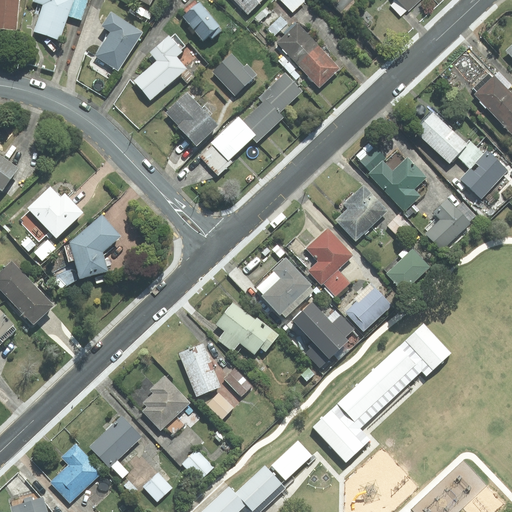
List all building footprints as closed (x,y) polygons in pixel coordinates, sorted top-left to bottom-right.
[(0,0),(0,30),(17,32),(18,0),(0,0)] [(32,0),(31,3),(43,8),(34,33),(59,43),(68,18),(80,22),(88,0),(32,0)] [(232,0),(248,17),(265,0),(232,0)] [(304,3),(301,0),(274,0),(271,4),(283,18),(290,11),(292,13),(304,3)] [(409,11),(420,0),(395,0),(390,5),(401,15),(407,9),(409,11)] [(222,32),(199,3),(182,17),(203,43),(209,39),(211,41),(222,32)] [(271,15),(265,9),(254,20),(260,25),(271,15)] [(143,35),(111,13),(100,29),(109,35),(94,57),(117,73),(143,35)] [(287,25),(279,17),(266,30),(274,38),(287,25)] [(296,80),(303,73),(320,90),(341,71),(298,25),(277,45),(286,55),(279,62),(296,80)] [(175,36),(170,41),(169,39),(149,57),(155,63),(133,84),(151,103),(186,70),(177,60),(183,54),(181,52),(186,47),(175,36)] [(258,100),(262,104),(242,123),(238,118),(212,144),(213,145),(200,158),(219,177),(233,164),(231,162),(253,140),(257,145),(283,120),(278,115),(303,92),(285,74),(258,100)] [(511,94),(494,76),(492,78),(488,74),(472,89),(476,93),(473,96),(511,137),(511,94)] [(201,110),(186,95),(166,115),(178,128),(177,130),(196,150),(218,129),(209,120),(212,116),(204,107),(201,110)] [(441,101),(434,108),(442,116),(449,109),(441,101)] [(501,196),(493,187),(508,170),(482,146),(479,150),(468,140),(465,144),(432,112),(413,132),(448,165),(456,157),(469,170),(459,180),(467,187),(461,193),(474,206),(483,197),(490,205),(501,196)] [(369,173),(368,175),(412,222),(418,216),(410,207),(421,197),(414,190),(426,178),(409,160),(392,175),(366,147),(358,154),(362,158),(359,161),(369,173)] [(0,193),(1,194),(18,171),(0,157),(0,193)] [(334,220),(355,242),(389,210),(377,198),(375,199),(363,186),(343,205),(346,209),(334,220)] [(51,188),(28,210),(56,241),(84,215),(65,195),(61,199),(51,188)] [(439,220),(424,234),(440,252),(446,247),(450,251),(470,232),(466,228),(477,217),(462,201),(455,208),(446,198),(431,211),(439,220)] [(399,214),(387,226),(400,240),(412,228),(399,214)] [(121,239),(101,217),(70,244),(79,282),(109,275),(104,254),(121,239)] [(352,256),(327,229),(306,250),(318,262),(307,272),(320,286),(322,284),(335,298),(350,284),(337,270),(352,256)] [(54,251),(46,242),(38,249),(47,259),(54,251)] [(397,256),(401,259),(385,275),(403,293),(428,268),(411,250),(408,254),(404,249),(397,256)] [(261,295),(260,297),(278,316),(280,314),(284,319),(315,290),(285,258),(271,271),(273,272),(256,289),(261,295)] [(11,262),(0,272),(0,291),(34,328),(55,308),(11,262)] [(371,283),(341,309),(362,333),(392,307),(371,283)] [(312,301),(292,320),(328,357),(355,331),(339,315),(332,322),(312,301)] [(254,319),(231,302),(213,325),(224,333),(217,341),(231,352),(238,344),(254,355),(259,349),(264,353),(278,335),(256,318),(254,319)] [(0,342),(3,345),(18,331),(0,312),(0,342)] [(421,324),(404,340),(432,369),(450,352),(421,324)] [(203,344),(179,353),(196,398),(220,388),(203,344)] [(398,346),(337,401),(352,418),(414,363),(398,346)] [(194,411),(188,405),(190,403),(164,376),(149,390),(152,393),(142,403),(147,408),(142,413),(160,432),(183,410),(189,416),(194,411)] [(232,410),(216,394),(205,406),(221,421),(232,410)] [(330,408),(312,425),(346,461),(364,444),(330,408)] [(111,467),(123,479),(129,473),(117,461),(142,437),(121,416),(89,448),(109,469),(111,467)] [(299,439),(271,463),(285,479),(313,454),(299,439)] [(102,473),(75,444),(61,458),(68,466),(49,483),(69,504),(102,473)] [(197,451),(182,465),(198,483),(213,468),(197,451)] [(264,463),(236,489),(252,506),(280,481),(264,463)] [(172,489),(158,473),(142,487),(157,503),(172,489)] [(225,488),(199,511),(243,511),(245,510),(225,488)] [(47,511),(43,497),(33,500),(32,496),(23,498),(24,503),(9,508),(10,511),(47,511)]
